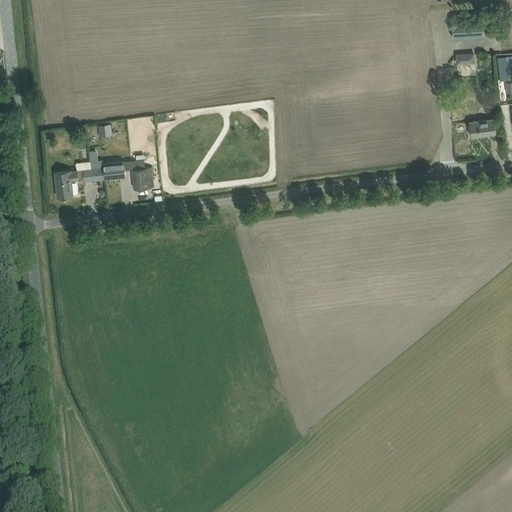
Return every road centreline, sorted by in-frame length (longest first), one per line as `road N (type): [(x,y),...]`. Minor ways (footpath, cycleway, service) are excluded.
road 1 (unclassified): [(29,226),(511,164)]
road 2 (unclassified): [(60,511),(29,226)]
road 3 (unclassified): [(29,226),(4,0)]
